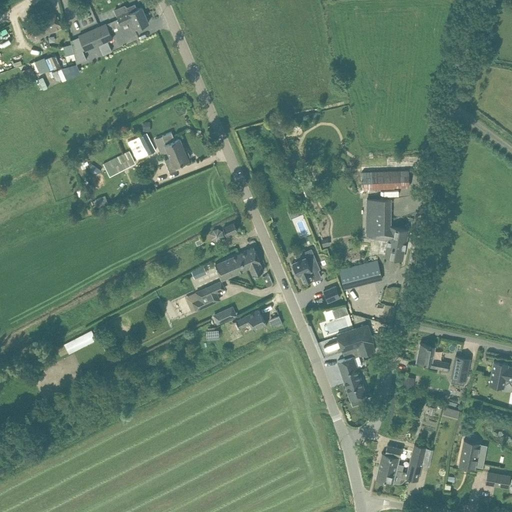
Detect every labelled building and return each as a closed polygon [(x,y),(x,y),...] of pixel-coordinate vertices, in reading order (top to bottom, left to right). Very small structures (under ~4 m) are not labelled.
[(148,22),(148,21),(149,20),(149,19),(147,15),(146,14),(145,14),(142,7),(137,9),(135,4),(127,8),(128,11),(116,16),(121,25),(129,21),(133,29),(148,22)] [(38,22),(30,26),(36,39),(60,28),(61,32),(68,30),(67,25),(61,27),(54,12),(37,20),(38,22)] [(79,36),(85,50),(113,38),(106,23),(79,36)] [(52,55),(44,57),(48,69),(56,67),(52,55)] [(137,160),(156,150),(146,132),(128,142),(137,160)] [(179,138),(165,144),(170,157),(165,160),(170,172),(176,170),(174,165),(188,160),(188,158),(189,158),(190,156),(188,152),(186,151),(185,152),(179,138)] [(109,175),(136,163),(129,150),(103,162),(109,175)] [(409,186),(409,170),(362,171),(362,189),(394,188),(394,187),(409,186)] [(367,199),(366,226),(390,226),(390,199),(367,199)] [(226,235),(237,230),(234,223),(223,228),(226,235)] [(388,239),(385,255),(402,258),(408,229),(390,226),(366,226),(366,228),(373,229),(373,236),(388,239)] [(243,270),(249,267),(253,275),(263,270),(260,262),(261,262),(254,247),(236,254),(243,270)] [(318,269),(319,268),(312,251),(304,254),(305,256),(292,262),(293,263),(291,264),(294,271),(296,271),(298,276),(301,275),(304,282),(312,279),(313,281),(321,277),(318,269)] [(243,270),(236,254),(215,264),(222,279),(243,270)] [(381,279),(377,260),(339,270),(344,288),(354,285),(381,279)] [(192,301),(196,310),(220,299),(216,292),(224,288),(221,281),(196,291),(199,298),(192,301)] [(323,291),(328,302),(340,296),(335,286),(323,291)] [(322,310),(325,319),(348,313),(345,304),(322,310)] [(214,315),(217,323),(236,314),(232,307),(214,315)] [(250,322),(254,330),(267,324),(259,309),(236,320),(239,328),(250,322)] [(273,327),(281,319),(275,312),(266,320),(273,327)] [(361,355),(375,350),(372,342),(373,341),(367,324),(337,334),(343,351),(358,346),(361,355)] [(64,343),(69,353),(97,339),(92,329),(64,343)] [(430,366),(447,370),(448,362),(432,359),(435,346),(420,343),(416,361),(431,364),(430,366)] [(353,355),(337,361),(350,399),(366,394),(353,355)] [(456,356),(451,377),(465,380),(469,358),(456,356)] [(511,366),(509,366),(509,364),(494,361),(489,384),(505,387),(506,380),(511,381),(511,366)] [(442,413),(458,417),(459,410),(443,406),(442,413)] [(479,441),(463,439),(460,466),(476,469),(479,441)] [(421,465),(425,446),(413,443),(409,462),(421,465)] [(402,471),(403,466),(397,464),(401,448),(387,445),(385,453),(382,453),(379,465),(402,471)] [(427,446),(425,446),(421,465),(409,462),(407,472),(402,471),(379,465),(375,478),(393,482),(398,483),(400,482),(402,482),(405,479),(406,477),(418,480),(421,464),(429,466),(433,449),(426,447),(427,446)] [(510,475),(494,473),(495,468),(489,467),(486,483),(508,487),(510,475)]
